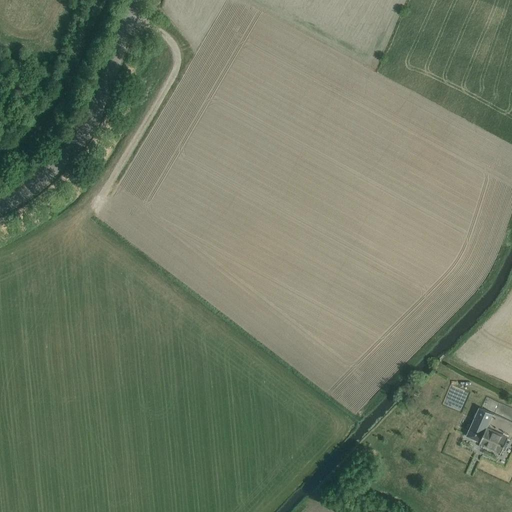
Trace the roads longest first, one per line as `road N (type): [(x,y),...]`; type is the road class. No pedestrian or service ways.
road 1 (unclassified): [(0,207),(54,169),(86,123),(128,13)]
road 2 (unclassified): [(99,194),(170,75),(166,37),(128,13)]
